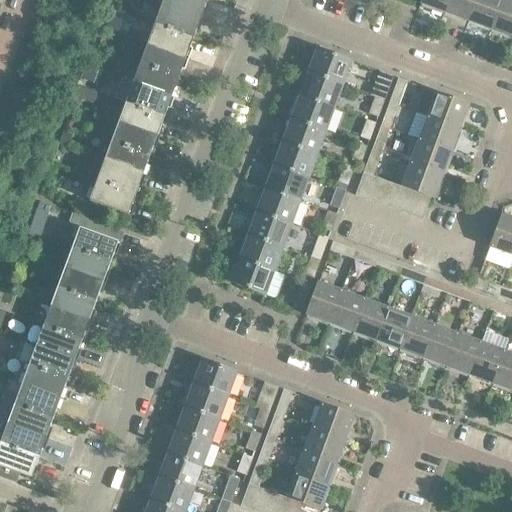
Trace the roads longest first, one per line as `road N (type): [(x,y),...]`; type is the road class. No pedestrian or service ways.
road 1 (residential): [(368,511),(404,409),(145,315)]
road 2 (unclassified): [(145,315),(249,26),(270,13)]
road 3 (residential): [(511,104),(270,13)]
road 4 (unclassified): [(77,511),(92,505),(133,388),(145,315)]
road 5 (residential): [(466,256),(511,138)]
